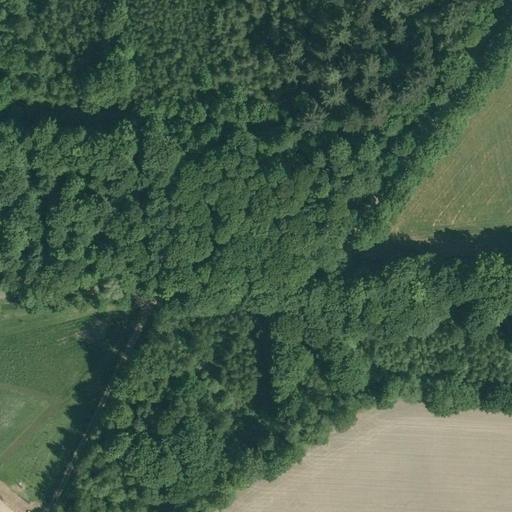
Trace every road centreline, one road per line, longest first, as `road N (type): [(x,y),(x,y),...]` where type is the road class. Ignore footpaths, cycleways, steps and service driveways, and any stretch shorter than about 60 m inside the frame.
road 1 (track): [(0,104),(390,129),(418,143)]
road 2 (unclassified): [(325,279),(0,294)]
road 3 (unclassified): [(345,256),(367,210),(511,23)]
road 4 (track): [(155,115),(156,286)]
road 5 (unclassified): [(511,269),(360,276)]
